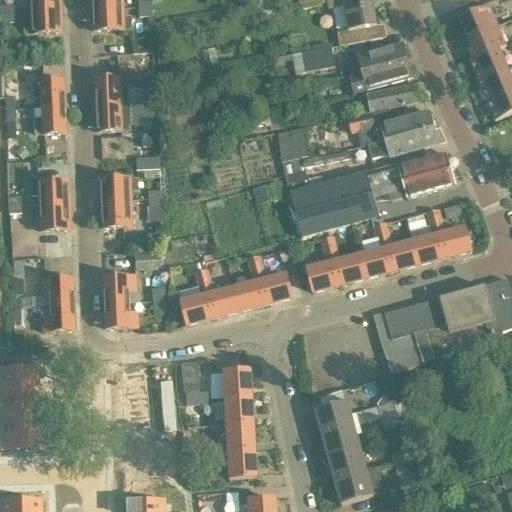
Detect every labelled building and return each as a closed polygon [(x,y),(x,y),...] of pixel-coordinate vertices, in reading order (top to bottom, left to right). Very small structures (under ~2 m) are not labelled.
[(32,11),(60,10),(59,0),(26,0),(27,1),(32,1),(32,11)] [(93,0),(94,9),(122,7),(121,0),(93,0)] [(291,2),(291,0),(257,0),(260,9),(291,2)] [(299,0),(300,2),(298,2),(300,11),(321,8),(321,6),(327,5),(328,11),(344,8),(348,33),(377,28),(371,0),(299,0)] [(138,11),(152,10),(152,1),(138,2),(138,11)] [(0,16),(13,16),(13,7),(0,7),(0,16)] [(122,19),(122,7),(94,9),(95,33),(132,31),(131,18),(122,19)] [(468,41),(497,28),(488,8),(459,20),(468,41)] [(60,10),(32,11),(33,23),(23,23),(24,37),(61,35),(60,10)] [(153,19),(152,10),(138,11),(139,20),(153,19)] [(0,24),(14,24),(13,16),(0,16),(0,24)] [(506,48),(497,28),(468,41),(476,60),(476,61),(499,51),(506,48)] [(133,56),(154,55),(154,42),(133,45),(133,56)] [(362,75),(407,63),(402,46),(357,58),(362,75)] [(293,62),(296,77),(335,69),(331,49),(292,56),(293,62)] [(476,61),(476,60),(469,63),(478,83),(507,71),(499,51),(476,61)] [(407,63),(362,75),(363,77),(355,79),(359,93),(367,91),(367,92),(412,80),(407,63)] [(173,77),(172,66),(160,68),(161,78),(173,77)] [(511,92),(511,81),(507,71),(478,83),(486,103),(511,92)] [(98,108),(129,106),(128,80),(119,81),(119,80),(97,81),(98,108)] [(157,83),(159,101),(173,99),(170,81),(157,83)] [(34,110),(65,109),(64,83),(42,83),(42,84),(33,85),(33,100),(34,110)] [(361,117),(371,114),(420,104),(417,86),(357,99),(361,117)] [(155,92),(145,93),(146,106),(154,106),(155,105),(155,92)] [(511,92),(486,103),(495,124),(511,116),(511,92)] [(280,113),(294,110),(292,95),(277,97),(280,113)] [(6,111),(15,112),(15,100),(5,99),(6,111)] [(322,121),(318,104),(284,113),(285,114),(268,118),(271,132),(289,129),(287,121),(298,118),(300,126),(322,121)] [(129,106),(98,108),(99,134),(121,133),(121,132),(130,132),(129,106)] [(155,116),(154,106),(146,106),(146,116),(155,116)] [(66,136),(65,109),(34,110),(34,120),(35,136),(44,136),(44,137),(66,136)] [(16,124),(15,112),(6,111),(6,124),(16,124)] [(371,114),(361,117),(348,120),(351,136),(364,133),(368,148),(434,130),(429,114),(374,129),(371,114)] [(266,126),(264,117),(228,126),(230,134),(266,126)] [(438,146),(434,130),(368,148),(372,162),(383,158),(384,161),(390,159),(391,159),(438,146)] [(282,164),(298,160),(295,140),(278,143),(282,164)] [(15,154),(23,162),(29,156),(21,148),(15,154)] [(298,160),(282,164),(289,194),(310,188),(304,170),(350,161),(348,153),(303,162),(302,159),(298,160)] [(403,185),(450,172),(445,156),(399,170),(403,185)] [(137,160),(137,163),(137,172),(159,171),(159,159),(137,160)] [(454,187),(450,172),(403,185),(408,200),(454,187)] [(366,173),(310,188),(289,194),(302,240),(379,220),(366,173)] [(102,206),(131,205),(130,193),(139,193),(138,180),(101,182),(102,206)] [(40,209),(69,208),(68,184),(31,185),(31,198),(40,197),(40,209)] [(148,201),(162,201),(162,193),(148,193),(148,201)] [(9,216),(21,215),(21,199),(8,200),(9,216)] [(163,209),(162,201),(148,201),(149,210),(163,209)] [(131,205),(102,206),(103,231),(132,230),(131,205)] [(459,207),(443,211),(446,222),(463,217),(459,207)] [(69,208),(40,209),(41,220),(37,221),(37,226),(41,226),(42,234),(70,233),(69,208)] [(438,212),(427,215),(430,227),(441,224),(438,212)] [(441,224),(430,227),(433,239),(439,238),(444,237),(441,224)] [(389,238),(385,225),(374,228),(378,241),(389,238)] [(444,237),(439,238),(445,260),(472,253),(466,231),(444,237)] [(392,250),(389,238),(378,241),(381,253),(386,252),(392,250)] [(433,239),(413,245),(419,267),(445,260),(439,238),(433,239)] [(324,255),(336,252),(332,239),(321,242),(324,255)] [(392,250),(386,252),(392,274),(419,267),(413,245),(392,250)] [(339,264),(336,252),(324,255),(328,267),(333,265),(339,264)] [(386,252),(381,253),(360,259),(366,281),(392,274),(386,252)] [(160,255),(134,256),(135,271),(161,270),(160,255)] [(262,271),(259,258),(248,261),(251,273),(262,271)] [(360,259),(339,264),(333,265),(339,288),(366,281),(360,259)] [(205,264),(194,267),(196,275),(207,272),(205,264)] [(328,267),(306,272),(312,295),(339,288),(333,265),(328,267)] [(265,283),(262,271),(251,273),(254,286),(260,284),(265,283)] [(207,272),(196,275),(199,287),(210,284),(207,272)] [(106,305),(128,304),(128,294),(136,294),(136,277),(105,278),(106,305)] [(265,283),(260,284),(266,307),(293,300),(287,277),(265,283)] [(52,308),(73,307),(72,280),(42,281),(43,309),(52,308)] [(511,292),(508,282),(385,317),(392,343),(381,346),(391,376),(504,340),(502,334),(511,331),(511,292)] [(213,297),(210,284),(199,287),(202,300),(207,298),(213,297)] [(254,286),(234,291),(240,314),(266,307),(260,284),(254,286)] [(152,304),(166,302),(164,290),(151,291),(152,304)] [(213,297),(207,298),(213,321),(240,314),(234,291),(213,297)] [(13,310),(23,309),(23,296),(13,297),(13,310)] [(202,300),(180,305),(186,328),(213,321),(207,298),(202,300)] [(167,315),(166,302),(152,304),(154,316),(167,315)] [(128,304),(106,305),(107,332),(138,331),(137,314),(129,315),(128,304)] [(52,308),(52,318),(43,318),(44,335),(57,335),(68,334),(74,334),(73,307),(52,308)] [(23,309),(13,310),(14,323),(24,323),(23,309)] [(36,370),(0,371),(0,398),(37,397),(36,370)] [(223,401),(249,399),(247,372),(221,374),(223,401)] [(385,406),(393,404),(398,403),(390,378),(378,382),(385,406)] [(196,401),(208,400),(207,393),(198,394),(197,386),(184,387),(185,401),(196,401)] [(37,397),(0,398),(0,401),(1,424),(38,423),(37,397)] [(249,399),(223,401),(224,427),(251,426),(249,399)] [(185,410),(197,409),(196,401),(185,401),(185,410)] [(322,436),(354,427),(347,403),(315,412),(322,436)] [(385,406),(377,409),(380,420),(397,415),(393,404),(385,406)] [(400,427),(397,415),(380,420),(384,431),(400,427)] [(38,423),(1,424),(1,452),(38,450),(38,423)] [(252,452),(251,426),(224,427),(226,454),(252,452)] [(360,451),(354,427),(322,436),(328,460),(360,451)] [(210,448),(199,449),(199,462),(210,462),(210,448)] [(199,462),(199,449),(188,450),(188,463),(199,462)] [(367,474),(360,451),(328,460),(335,483),(367,474)] [(394,467),(411,462),(407,451),(391,456),(394,467)] [(254,479),(252,452),(226,454),(228,481),(254,479)] [(411,462),(394,467),(398,478),(414,473),(411,462)] [(335,483),(341,507),(374,498),(367,474),(335,483)] [(491,498),(486,484),(475,488),(479,502),(491,498)] [(246,511),(273,511),(272,501),(246,502),(246,511)] [(39,511),(39,503),(0,503),(0,511),(39,511)] [(162,511),(162,503),(125,504),(125,511),(162,511)]
